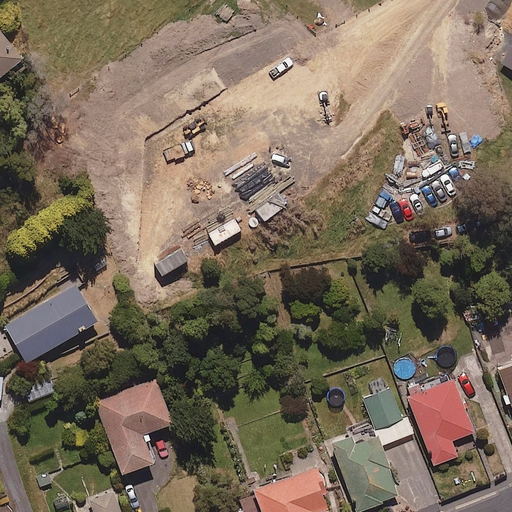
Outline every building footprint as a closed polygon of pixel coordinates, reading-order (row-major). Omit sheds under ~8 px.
[(0,32),(0,84),(24,67),(0,32)] [(511,44),(501,63),(511,69),(511,44)] [(262,186),(235,144),(204,165),(213,179),(206,184),(224,211),(230,207),(236,217),(254,206),(247,195),(262,186)] [(208,221),(188,195),(177,202),(197,229),(208,221)] [(21,356),(26,365),(97,326),(74,285),(4,324),(21,356)] [(0,368),(21,356),(4,324),(0,325),(0,368)] [(511,361),(497,367),(511,405),(511,361)] [(56,394),(51,381),(33,389),(38,401),(56,394)] [(172,429),(156,382),(96,402),(121,478),(153,468),(144,438),(172,429)] [(474,435),(454,382),(422,394),(419,385),(405,390),(434,468),(457,459),(452,443),(474,435)] [(363,397),(379,441),(381,447),(414,435),(407,416),(403,418),(392,387),(363,397)] [(381,447),(379,441),(355,450),(351,441),(332,448),(355,511),(362,511),(399,499),(381,447)] [(50,468),(34,474),(40,491),(56,485),(50,468)] [(327,511),(319,491),(323,489),(316,470),(253,494),(260,511),(327,511)] [(120,511),(113,494),(88,503),(91,511),(120,511)]
